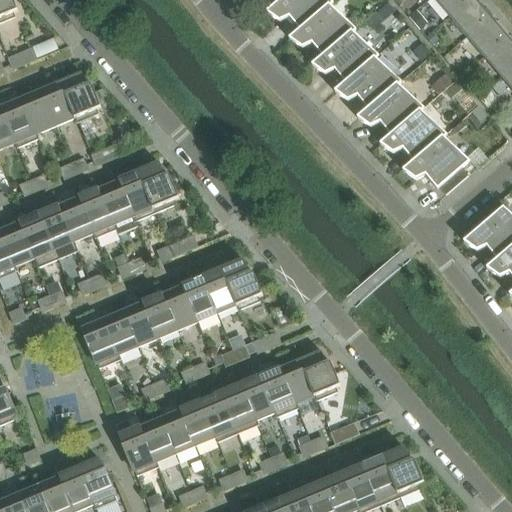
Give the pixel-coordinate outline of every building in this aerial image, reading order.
[(18,13),(12,0),(0,0),(0,26),(16,20),(14,15),(18,13)] [(290,42),(333,5),(327,0),(283,0),(267,15),(280,24),(289,19),(300,32),(289,41),(290,42)] [(432,0),(449,19),(471,0),(432,0)] [(467,39),(491,19),(474,0),(471,0),(449,19),(467,39)] [(386,19),(394,11),(388,3),(379,11),(386,19)] [(313,68),(356,31),(330,8),(333,5),(290,42),(303,50),(312,45),(323,58),(312,68),(313,68)] [(423,22),(415,13),(409,19),(416,28),(423,22)] [(484,60),(508,39),(491,19),(467,39),(484,60)] [(336,94),(378,57),(353,34),(356,31),(313,68),(325,76),(335,72),(346,85),(335,94),(336,94)] [(439,42),(433,34),(426,39),(433,48),(439,42)] [(502,80),(511,70),(511,43),(508,39),(484,60),(502,80)] [(431,56),(423,46),(413,54),(421,64),(431,56)] [(36,62),(31,51),(8,61),(13,72),(36,62)] [(358,121),(401,84),(376,61),(378,57),(336,94),(348,103),(358,98),(368,111),(358,120),(358,121)] [(511,91),(511,70),(502,80),(511,91)] [(443,94),(456,82),(448,73),(435,85),(443,94)] [(102,110),(93,90),(91,86),(87,88),(82,75),(61,84),(76,120),(78,125),(99,117),(97,112),(102,110)] [(451,104),(464,92),(456,82),(443,94),(451,104)] [(76,120),(61,84),(41,92),(56,129),(76,120)] [(381,147),(424,110),(398,87),(401,84),(358,121),(371,129),(380,125),(391,137),(380,147),(381,147)] [(107,98),(104,91),(96,95),(98,102),(107,98)] [(56,129),(41,92),(21,101),(36,137),(38,137),(56,129)] [(21,101),(1,109),(17,145),(15,146),(17,151),(40,142),(38,137),(36,137),(21,101)] [(17,145),(1,109),(0,109),(0,152),(15,146),(17,145)] [(479,109),(469,117),(479,128),(488,120),(485,117),(479,109)] [(404,173),(447,136),(421,114),(424,110),(381,147),(393,155),(403,151),(414,164),(403,173),(404,173)] [(461,170),(470,163),(444,140),(447,136),(404,173),(416,182),(426,177),(438,191),(439,190),(446,198),(468,178),(461,170)] [(119,159),(114,148),(92,158),(96,169),(119,159)] [(87,173),(85,168),(83,162),(72,166),(76,177),(87,173)] [(76,177),(72,166),(61,171),(66,182),(76,177)] [(179,201),(171,181),(169,177),(165,178),(160,166),(139,174),(156,216),(177,207),(175,202),(179,201)] [(156,216),(139,174),(119,183),(136,224),(156,216)] [(47,189),(45,185),(43,178),(32,183),(37,194),(47,189)] [(37,194),(32,183),(21,187),(26,198),(37,194)] [(136,224),(119,183),(99,191),(116,233),(118,237),(138,229),(136,224)] [(116,233),(99,191),(79,199),(95,236),(97,241),(116,233)] [(95,236),(79,199),(59,208),(75,245),(95,236)] [(75,245),(59,208),(39,216),(59,262),(78,254),(75,245)] [(487,271),(511,249),(511,217),(504,210),(464,244),(477,253),(487,248),(498,261),(487,270),(487,271)] [(59,262),(39,216),(19,224),(35,261),(39,270),(59,262)] [(35,261),(19,224),(0,232),(0,234),(15,270),(35,261)] [(0,281),(17,274),(15,270),(0,234),(0,281)] [(197,250),(192,239),(170,248),(175,259),(197,250)] [(175,259),(170,248),(158,253),(163,264),(175,259)] [(511,249),(487,271),(500,279),(509,275),(511,277),(511,249)] [(145,271),(143,267),(141,260),(130,265),(134,276),(145,271)] [(263,297),(255,277),(254,278),(253,273),(248,275),(243,262),(222,271),(238,308),(240,313),(261,304),(259,299),(263,297)] [(134,276),(130,265),(119,270),(124,281),(134,276)] [(238,308),(222,271),(202,279),(218,316),(238,308)] [(105,288),(103,283),(101,277),(90,282),(95,293),(105,288)] [(218,316),(202,279),(182,288),(198,325),(218,316)] [(95,293),(90,282),(79,286),(84,297),(95,293)] [(198,325),(182,288),(162,296),(178,333),(198,325)] [(66,305),(64,300),(61,294),(50,298),(55,309),(66,305)] [(178,333),(162,296),(143,305),(158,341),(178,333)] [(55,309),(50,298),(39,303),(44,314),(55,309)] [(158,341),(143,305),(123,313),(138,350),(158,341)] [(25,322),(23,317),(21,311),(10,315),(14,327),(25,322)] [(138,350),(123,313),(103,321),(118,358),(138,350)] [(118,358),(103,321),(82,330),(99,372),(120,363),(118,358)] [(280,347),(276,336),(253,345),(258,356),(280,347)] [(249,360),(247,355),(244,349),(233,353),(238,364),(249,360)] [(238,364),(233,353),(222,358),(227,369),(238,364)] [(341,388),(333,368),(332,368),(331,364),(326,366),(321,353),(300,362),(318,403),(339,394),(337,390),(341,388)] [(318,403),(300,362),(280,370),(298,412),(299,411),(297,406),(315,399),(316,404),(318,403)] [(209,377),(207,372),(204,365),(193,370),(198,381),(209,377)] [(198,381),(193,370),(182,374),(187,386),(198,381)] [(298,412),(280,370),(260,378),(278,420),(298,412)] [(278,420),(260,378),(241,387),(258,428),(259,428),(257,423),(275,416),(277,420),(278,420)] [(0,428),(18,421),(7,396),(0,380),(0,379),(0,428)] [(169,393),(167,389),(164,382),(153,386),(158,398),(169,393)] [(158,398),(153,386),(142,391),(147,402),(158,398)] [(258,428),(241,387),(221,395),(238,437),(258,428)] [(238,437),(221,395),(201,403),(217,445),(238,437)] [(129,410),(127,406),(124,399),(113,404),(117,415),(129,410)] [(217,445),(201,403),(180,412),(196,449),(215,441),(217,445)] [(196,449),(180,412),(161,420),(176,457),(196,449)] [(176,457),(161,420),(141,429),(158,470),(160,469),(158,465),(176,457)] [(358,437),(354,426),(331,436),(336,447),(358,437)] [(158,470),(141,429),(120,437),(137,479),(158,470)] [(327,450),(325,446),(322,439),(311,444),(316,455),(327,450)] [(316,455),(311,444),(300,449),(305,460),(316,455)] [(424,485),(416,465),(414,461),(410,463),(404,450),(384,459),(401,500),(422,491),(420,487),(424,485)] [(41,463),(36,452),(25,456),(30,467),(41,463)] [(287,467),(285,462),(282,456),(272,461),(276,472),(287,467)] [(401,500),(384,459),(363,467),(381,509),(401,500)] [(117,503),(107,478),(100,461),(79,470),(96,511),(117,503)] [(276,472),(272,461),(261,465),(265,476),(276,472)] [(372,511),(381,509),(363,467),(344,475),(358,511),(372,511)] [(95,511),(96,511),(79,470),(59,479),(73,511),(82,511),(93,507),(95,511)] [(247,484),(245,479),(242,473),(231,477),(236,488),(247,484)] [(358,511),(344,475),(324,484),(335,511),(358,511)] [(236,488),(231,477),(221,482),(225,493),(236,488)] [(73,511),(59,479),(39,487),(49,511),(73,511)] [(335,511),(324,484),(304,492),(312,511),(335,511)] [(49,511),(39,487),(19,495),(26,511),(49,511)] [(207,501),(205,496),(202,490),(192,494),(196,505),(207,501)] [(312,511),(304,492),(284,500),(288,511),(312,511)] [(196,505),(192,494),(180,499),(185,510),(196,505)] [(26,511),(19,495),(0,503),(0,504),(3,511),(26,511)] [(288,511),(284,500),(264,509),(264,511),(288,511)]
